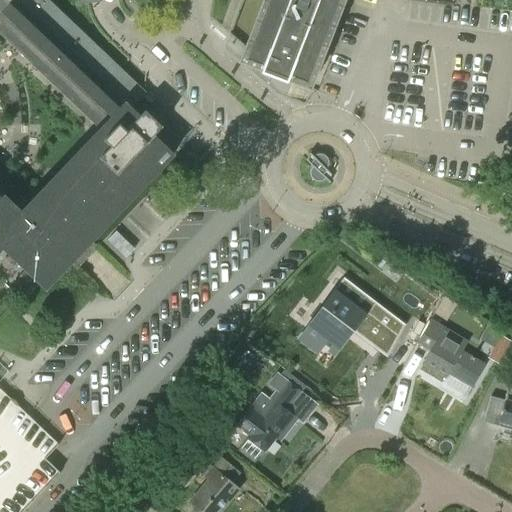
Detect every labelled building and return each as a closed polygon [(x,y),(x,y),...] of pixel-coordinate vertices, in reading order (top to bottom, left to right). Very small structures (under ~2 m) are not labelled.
[(511,0),(0,0),(0,251),(3,248),(46,289),(67,267),(80,253),(92,241),(167,161),(172,157),(153,139),(163,129),(145,113),(139,119),(128,109),(134,103),(144,93),(45,0),(266,0),(260,16),(247,50),(245,56),(242,64),(263,72),(262,75),(270,78),(288,85),(289,82),(296,84),(310,90),(322,59),(344,0),(511,0)] [(314,158),(313,159),(314,161),(310,166),(312,168),(312,169),(312,170),(311,170),(311,171),(311,172),(310,172),(310,173),(310,174),(310,175),(310,176),(311,177),(311,178),(311,179),(312,179),(312,180),(313,181),(314,182),(315,182),(315,183),(316,183),(317,183),(317,184),(318,184),(319,184),(320,184),(321,184),(322,184),(323,183),(324,183),(325,183),(325,182),(326,182),(326,181),(327,180),(323,176),(326,173),(327,172),(326,171),(327,171),(327,170),(328,169),(328,168),(329,167),(329,166),(329,165),(329,164),(329,163),(329,162),(328,162),(328,161),(328,160),(327,159),(327,158),(326,158),(325,157),(324,157),(324,156),(323,156),(322,156),(321,156),(320,156),(319,156),(318,156),(317,156),(316,156),(316,157),(315,157),(314,158)] [(12,288),(18,294),(32,279),(24,272),(17,280),(18,281),(12,288)] [(365,335),(390,353),(405,326),(368,297),(359,309),(337,292),(301,338),(315,349),(320,342),(334,353),(352,329),(363,337),(365,335)] [(445,319),(455,303),(443,296),(434,312),(445,319)] [(448,373),(471,387),(484,364),(462,351),(466,343),(431,321),(427,327),(417,344),(430,351),(422,364),(445,378),(448,373)] [(489,358),(498,363),(510,341),(501,336),(489,358)] [(511,379),(510,379),(503,401),(489,397),(483,422),(511,430),(511,379)] [(260,396),(253,406),(224,441),(236,451),(246,438),(264,453),(281,432),(284,435),(295,422),(287,415),(302,397),(286,384),(270,404),(260,396)] [(0,511),(29,511),(58,481),(44,468),(60,450),(33,424),(25,418),(21,413),(0,393),(0,511)] [(219,511),(237,492),(229,485),(238,474),(221,460),(204,480),(207,482),(189,504),(199,511),(219,511)]
